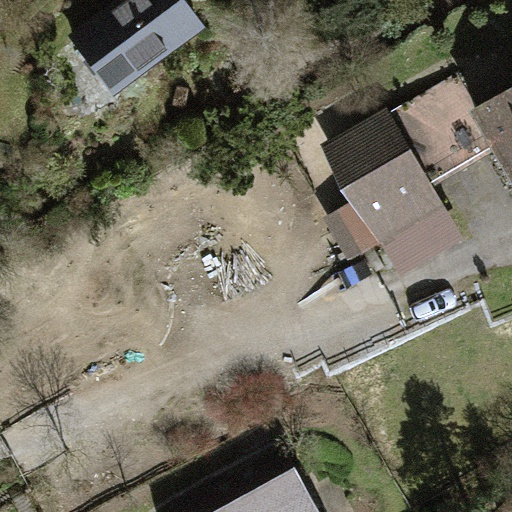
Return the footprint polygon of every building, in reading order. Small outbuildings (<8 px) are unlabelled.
[(129,0),(77,39),(111,87),(199,23),(182,0),(129,0)] [(379,121),(421,192),(499,147),(476,107),(456,74),(379,121)] [(511,87),(476,107),(499,147),(511,170),(511,87)] [(421,192),(379,121),(331,148),(360,199),(340,210),(362,248),(382,237),(383,239),(432,211),(421,192)] [(468,180),(438,198),(464,241),(494,223),(468,180)] [(319,511),(285,449),(168,511),(319,511)]
